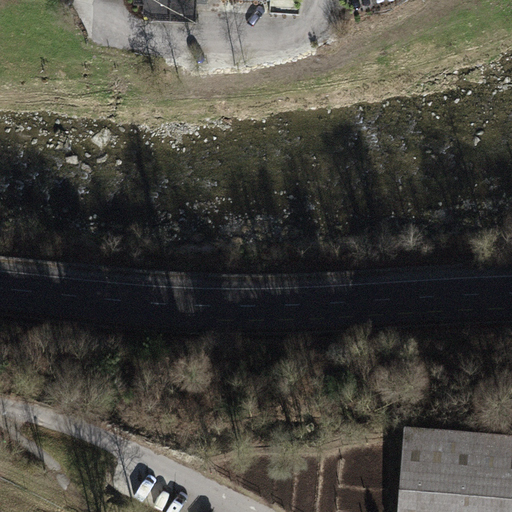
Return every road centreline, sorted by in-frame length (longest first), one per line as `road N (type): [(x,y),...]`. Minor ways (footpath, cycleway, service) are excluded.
road 1 (tertiary): [(511,300),(235,310),(0,290)]
road 2 (track): [(93,511),(0,408)]
